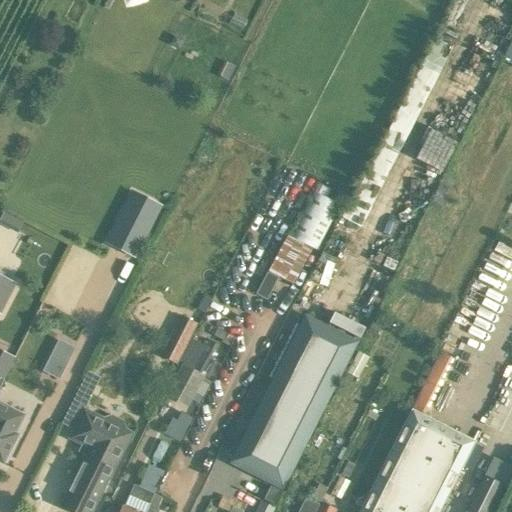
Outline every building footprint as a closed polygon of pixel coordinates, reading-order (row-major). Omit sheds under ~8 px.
[(511,40),(503,60),(511,64),(511,40)] [(389,115),(405,124),(439,64),(424,55),(389,115)] [(340,206),(313,192),(289,237),(287,236),(267,272),(268,272),(258,292),(267,297),(277,277),(293,285),(312,249),(317,252),(340,206)] [(131,194),(105,246),(135,261),(160,209),(131,194)] [(476,300),(493,266),(501,270),(511,248),(492,238),(465,295),(476,300)] [(365,248),(361,257),(380,264),(384,255),(365,248)] [(0,310),(14,284),(0,277),(0,310)] [(359,338),(309,313),(234,463),(284,488),(359,338)] [(180,316),(159,357),(176,365),(197,325),(180,316)] [(58,378),(70,344),(52,338),(40,372),(58,378)] [(357,378),(369,357),(358,352),(347,373),(357,378)] [(441,352),(413,409),(424,415),(452,358),(441,352)] [(181,365),(164,395),(187,408),(191,401),(198,405),(211,381),(181,365)] [(103,419),(85,410),(102,377),(89,371),(70,408),(82,414),(72,435),(73,440),(85,445),(87,453),(61,505),(75,511),(91,511),(108,479),(109,479),(129,441),(122,422),(112,416),(103,419)] [(0,403),(0,462),(2,464),(17,435),(14,434),(24,416),(0,403)] [(411,408),(358,511),(439,511),(476,441),(411,408)] [(174,409),(163,433),(179,441),(191,418),(174,409)] [(139,488),(154,495),(164,472),(149,466),(139,488)] [(489,511),(503,485),(485,476),(468,511),(469,511),(489,511)] [(327,488),(319,484),(310,501),(305,498),(297,511),(315,511),(319,505),(327,488)] [(283,491),(271,485),(264,499),(276,505),(283,491)] [(164,497),(156,494),(152,504),(159,507),(164,497)] [(273,511),(276,508),(261,501),(254,511),(273,511)] [(334,511),(336,509),(321,503),(316,511),(334,511)]
